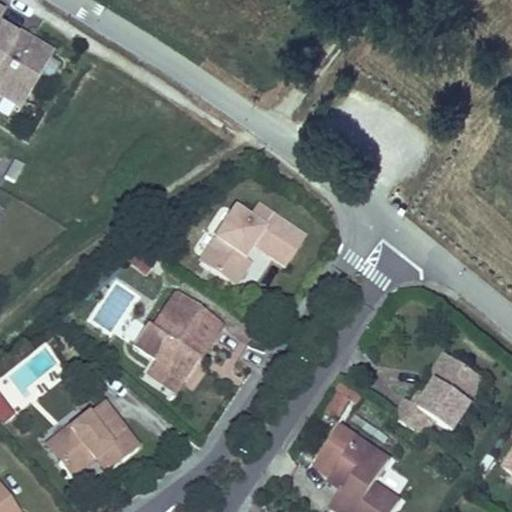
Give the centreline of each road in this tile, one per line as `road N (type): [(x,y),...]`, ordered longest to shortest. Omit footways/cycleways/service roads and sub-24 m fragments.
road 1 (residential): [(376,211),(211,456),(155,511)]
road 2 (residential): [(72,0),(264,122),(376,211)]
road 3 (residential): [(224,511),(408,236)]
road 4 (track): [(358,0),(264,122)]
road 5 (residential): [(408,236),(511,321)]
